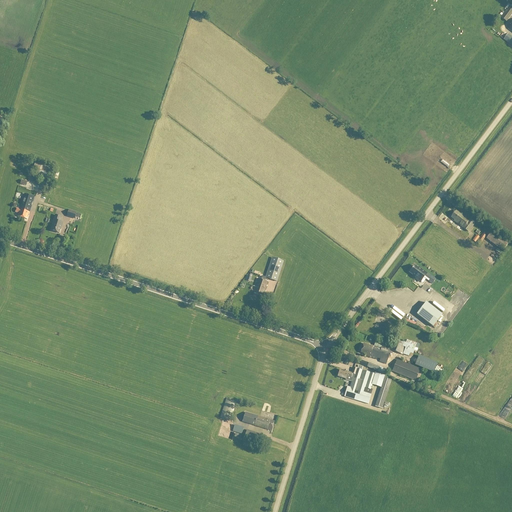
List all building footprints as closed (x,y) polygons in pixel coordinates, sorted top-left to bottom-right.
[(506,22),(511,14),(511,11),(511,10),(511,8),(509,6),(500,18),(506,22)] [(511,47),(511,37),(507,34),(503,40),(511,47)] [(51,180),(53,171),(34,165),(31,174),(51,180)] [(30,206),(31,203),(32,203),(34,198),(24,195),(22,199),(20,206),(30,209),(31,206),(30,206)] [(34,204),(31,216),(34,216),(32,224),(39,225),(40,219),(42,219),(44,206),(34,204)] [(28,215),(30,209),(20,206),(19,210),(16,209),(15,213),(18,214),(17,217),(26,220),(28,215)] [(66,217),(74,220),(76,213),(68,210),(66,217)] [(468,222),(463,219),(463,218),(455,212),(451,218),(454,221),(453,222),(463,229),(468,232),(474,223),(469,220),(468,222)] [(61,227),(62,223),(59,222),(60,217),(54,215),(51,225),(52,225),(50,231),(58,234),(60,227),(61,227)] [(502,251),(508,243),(492,231),(486,239),(502,251)] [(479,246),(486,237),(483,234),(479,239),(478,239),(479,238),(476,236),(474,238),(472,241),(475,243),(477,241),(476,243),(479,246)] [(262,277),(261,280),(266,282),(266,279),(276,282),(283,263),(271,259),(265,278),(262,277)] [(414,266),(408,273),(414,278),(414,279),(420,283),(426,275),(418,268),(417,269),(414,266)] [(255,288),(253,294),(261,297),(262,295),(263,295),(267,282),(266,282),(261,280),(257,279),(255,288)] [(449,302),(452,305),(461,294),(458,291),(449,302)] [(438,297),(437,299),(447,307),(449,305),(438,297)] [(431,327),(441,316),(425,303),(416,315),(431,327)] [(379,335),(386,338),(390,339),(390,338),(392,334),(388,333),(391,325),(384,323),(381,331),(379,335)] [(368,324),(366,332),(375,334),(377,326),(368,324)] [(413,351),(415,344),(406,340),(405,344),(395,340),(393,344),(390,343),(388,348),(375,343),(373,347),(369,346),(369,347),(363,345),(360,354),(365,355),(365,356),(377,360),(377,359),(379,360),(379,362),(386,364),(389,355),(390,356),(391,352),(402,356),(402,355),(408,357),(410,350),(413,351)] [(437,364),(418,356),(414,366),(433,373),(437,364)] [(416,381),(420,369),(397,360),(392,372),(416,381)] [(371,365),(367,364),(358,361),(357,364),(366,368),(369,369),(376,372),(377,372),(383,375),(385,371),(378,368),(371,365)] [(373,375),(353,369),(351,375),(339,371),(337,377),(345,380),(345,381),(351,383),(349,388),(347,388),(343,398),(367,405),(371,391),(370,391),(371,386),(381,389),(375,408),(381,410),(390,382),(383,380),(384,378),(374,374),(373,375)] [(235,403),(226,400),(220,418),(229,421),(235,403)] [(243,412),(241,421),(258,426),(260,417),(243,412)] [(260,417),(258,426),(271,430),(274,421),(260,417)] [(232,432),(239,435),(241,429),(233,426),(232,432)] [(258,444),(260,435),(246,431),(243,440),(258,444)]
